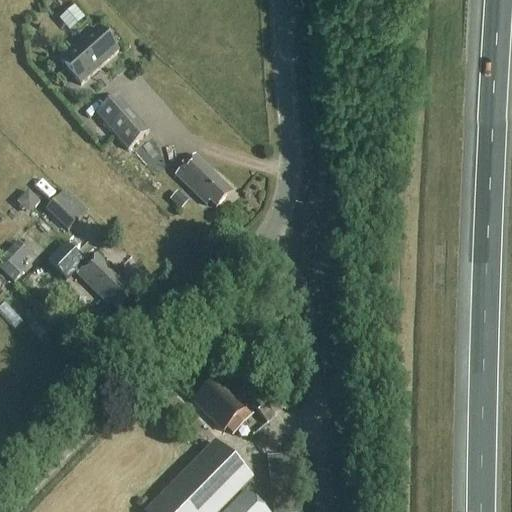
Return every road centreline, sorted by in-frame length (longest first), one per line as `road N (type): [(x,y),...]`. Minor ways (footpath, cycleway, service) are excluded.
road 1 (motorway): [(499,0),(482,511)]
road 2 (tertiary): [(2,511),(273,231)]
road 3 (tertiary): [(273,231),(289,145),(279,0)]
road 4 (unclassified): [(305,426),(299,289),(273,231)]
